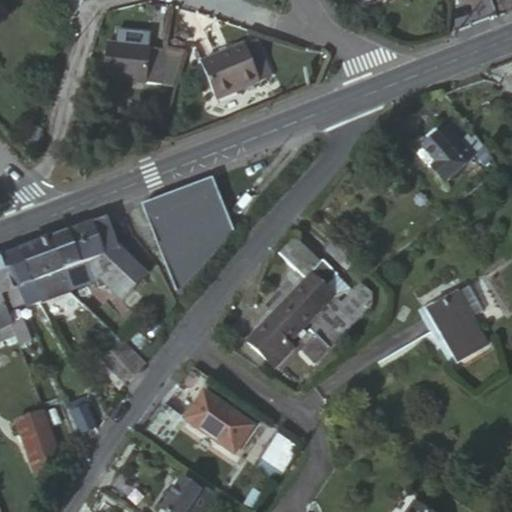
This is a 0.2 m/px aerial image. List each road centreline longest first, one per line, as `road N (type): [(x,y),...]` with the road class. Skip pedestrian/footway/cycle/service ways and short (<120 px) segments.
road 1 (residential): [(73,511),(353,127),(362,99)]
road 2 (secondary): [(362,99),(41,226)]
road 3 (secondary): [(511,38),(362,99)]
